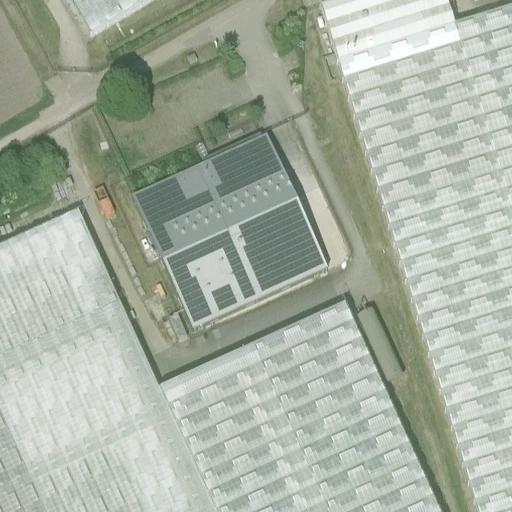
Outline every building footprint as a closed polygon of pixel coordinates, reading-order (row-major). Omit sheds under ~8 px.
[(67,0),(90,39),(155,0),(67,0)] [(337,66),(474,511),(511,511),(511,10),(453,29),(444,0),(352,0),(320,10),(337,66)] [(265,141),(131,202),(192,336),(326,275),(265,141)] [(210,511),(75,220),(0,254),(0,511),(210,511)] [(436,511),(342,309),(157,394),(211,511),(436,511)]
